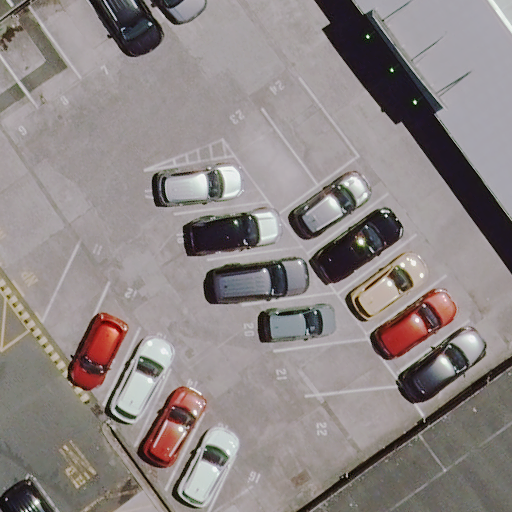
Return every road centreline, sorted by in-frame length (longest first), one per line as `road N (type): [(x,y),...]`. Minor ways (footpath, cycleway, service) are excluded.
road 1 (unknown): [(31,168),(133,92),(178,76),(213,82),(323,141),(459,363)]
road 2 (unknown): [(31,168),(242,511)]
